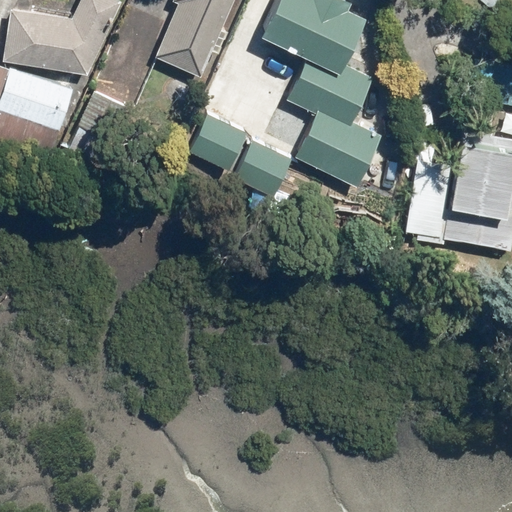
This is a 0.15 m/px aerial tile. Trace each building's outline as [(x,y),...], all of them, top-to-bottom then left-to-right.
[(119,0),(78,0),(73,12),(10,5),(3,56),(89,68),(119,0)] [(234,0),(177,0),(156,49),(201,68),(212,42),(219,45),(227,27),(223,25),(234,0)] [(274,0),(263,25),(309,47),(288,91),(318,105),(297,150),(358,179),(384,124),(358,112),(377,71),(348,58),(371,9),(350,0),(274,0)] [(74,85),(0,59),(0,144),(48,161),(74,85)] [(112,94),(94,86),(70,144),(89,152),(112,94)] [(511,240),(511,132),(497,130),(501,105),(469,100),(448,230),(511,240)]
